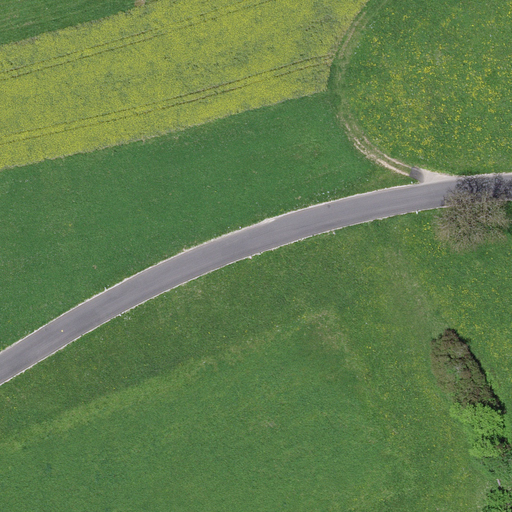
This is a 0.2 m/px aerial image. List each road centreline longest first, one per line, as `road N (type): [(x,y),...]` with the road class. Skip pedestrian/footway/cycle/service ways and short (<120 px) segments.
road 1 (tertiary): [(0,371),(144,287),(279,234),(405,203),(511,192)]
road 2 (track): [(436,198),(354,123),(345,63),(372,0)]
